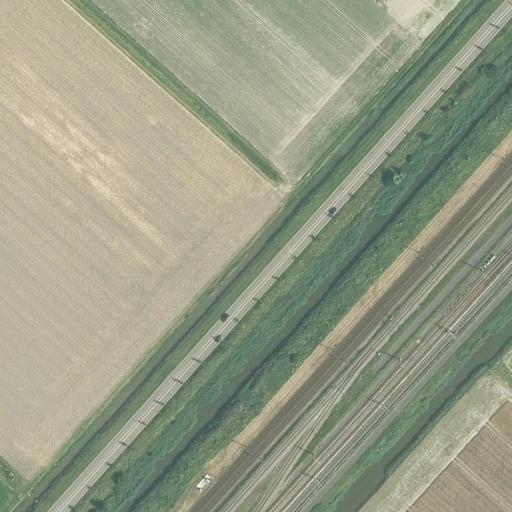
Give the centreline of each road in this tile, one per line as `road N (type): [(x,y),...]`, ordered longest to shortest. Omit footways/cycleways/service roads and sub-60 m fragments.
road 1 (secondary): [(57,511),(511,5)]
road 2 (track): [(511,133),(172,511)]
